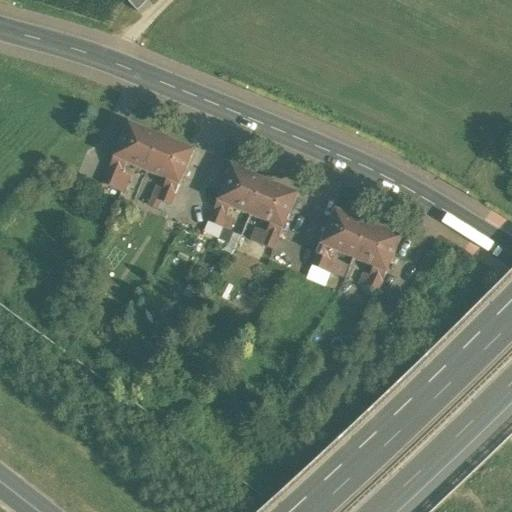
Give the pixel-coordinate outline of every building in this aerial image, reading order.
[(147,0),(131,0),(128,3),(137,12),(148,1),(147,0)] [(161,138),(128,124),(113,159),(120,161),(146,172),(161,138)] [(194,152),(161,138),(146,172),(172,183),(178,186),(179,186),(194,152)] [(130,176),(116,170),(120,161),(113,159),(103,184),(123,193),(130,176)] [(231,167),(217,202),(223,205),(224,205),(250,216),(264,181),(231,167)] [(297,195),(264,181),(250,216),(276,227),(282,229),(297,195)] [(169,192),(157,187),(148,206),(156,210),(160,202),(170,206),(178,186),(172,183),(170,187),(171,188),(169,192)] [(223,205),(217,202),(205,232),(218,238),(222,228),(229,231),(234,219),(219,213),(221,209),(222,209),(223,205)] [(368,224),(335,211),(320,245),(320,246),(327,248),(353,259),(368,224)] [(400,238),(368,224),(353,259),(379,270),(385,273),(386,273),(400,238)] [(272,235),(256,228),(251,241),(273,250),(282,229),(276,227),(272,235)] [(338,262),(323,256),(325,252),(327,248),(320,246),(312,266),(332,274),(338,262)] [(376,279),(363,273),(358,285),(377,293),(385,273),(379,270),(377,274),(376,279)] [(310,401),(296,392),(287,405),(301,415),(310,401)]
